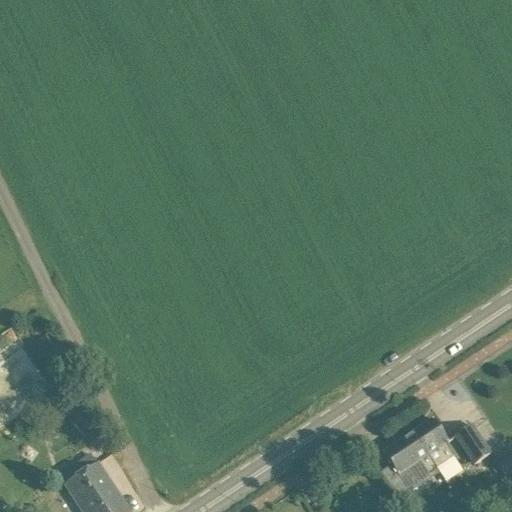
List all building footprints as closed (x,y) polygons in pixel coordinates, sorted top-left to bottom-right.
[(75,405),(64,390),(49,402),(56,411),(68,411),(75,405)] [(445,446),(449,443),(433,420),(412,434),(424,451),(436,469),(453,458),(445,446)] [(455,438),(473,466),(476,465),(483,476),(497,468),(490,456),(490,455),(472,427),(455,438)] [(392,467),(409,492),(396,500),(404,511),(418,511),(425,507),(414,492),(432,480),(428,475),(436,469),(424,451),(412,434),(383,454),(392,467)] [(511,456),(498,466),(511,488),(511,456)] [(129,511),(98,464),(64,486),(81,511),(129,511)]
